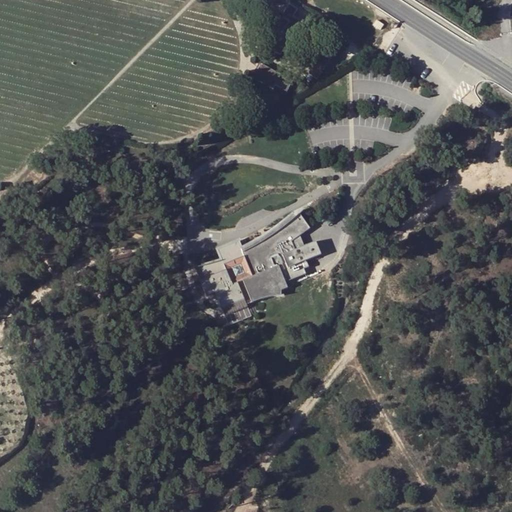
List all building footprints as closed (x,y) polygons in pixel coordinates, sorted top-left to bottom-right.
[(291,23),(295,17),(299,10),(292,5),(283,18),(291,23)] [(283,18),(264,47),(281,58),(293,39),(295,41),(307,25),(295,17),(291,23),(283,18)] [(379,28),(371,22),(368,27),(375,32),(379,28)] [(310,75),(318,81),(340,47),(331,41),(310,75)] [(293,84),(262,65),(252,81),(274,93),(277,89),(287,94),(293,84)] [(250,244),(240,247),(242,252),(246,251),(254,247),(258,245),(265,241),(271,238),(276,234),(284,229),(288,225),(293,221),(295,219),(297,217),(293,213),(292,214),(290,217),(287,219),(284,222),(282,224),(278,227),(274,230),(268,234),(262,238),(255,241),(251,243),(250,244)] [(222,260),(194,268),(206,296),(215,292),(224,313),(225,316),(248,307),(247,305),(252,303),(264,299),(282,295),(282,290),(288,288),(286,282),(306,274),(304,269),(309,267),(306,261),(321,255),(316,241),(295,250),(292,242),(310,229),(300,214),(299,215),(298,216),(297,217),(295,219),(293,221),(288,225),(284,229),(276,234),(271,238),(265,241),(258,245),(254,247),(246,251),(242,252),(240,247),(238,242),(228,246),(218,250),(222,260)] [(248,307),(225,316),(229,326),(251,316),(248,307)]
